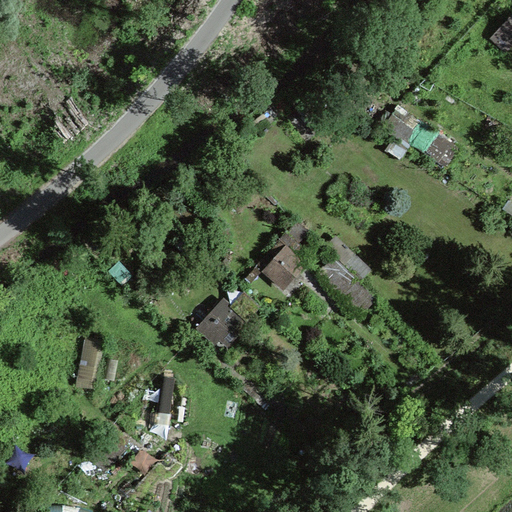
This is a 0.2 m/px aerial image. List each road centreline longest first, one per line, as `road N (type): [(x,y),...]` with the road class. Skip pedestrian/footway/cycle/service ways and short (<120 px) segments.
road 1 (unclassified): [(227,0),(127,120),(0,232)]
road 2 (track): [(511,318),(290,511)]
road 3 (track): [(511,375),(360,511)]
